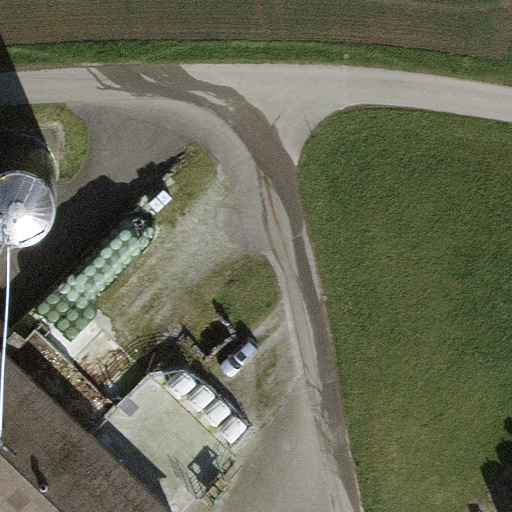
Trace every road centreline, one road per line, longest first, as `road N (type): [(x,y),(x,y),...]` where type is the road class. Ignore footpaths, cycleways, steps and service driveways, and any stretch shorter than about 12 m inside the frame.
road 1 (track): [(511,130),(255,98),(0,104)]
road 2 (track): [(349,511),(255,98)]
